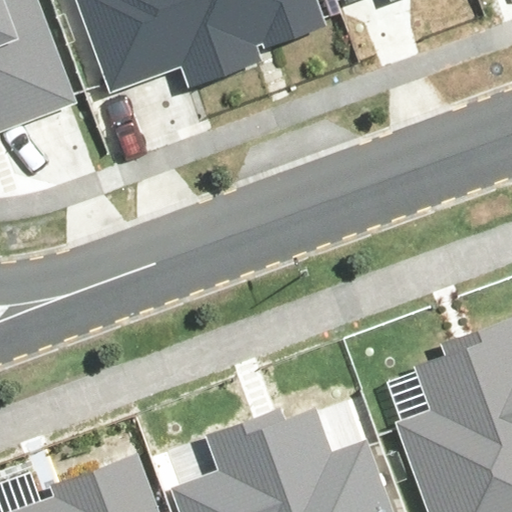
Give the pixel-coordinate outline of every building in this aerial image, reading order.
[(43,0),(0,0),(0,117),(76,90),(43,0)] [(80,0),(114,88),(182,63),(189,81),(278,47),(273,34),(336,10),(331,0),(80,0)] [(439,511),(511,511),(511,304),(446,327),(452,345),(416,358),(428,391),(400,400),(439,511)] [(399,511),(368,423),(340,432),(329,399),(293,412),(287,394),(212,420),(226,460),(175,477),(187,511),(399,511)] [(0,511),(166,511),(139,440),(55,471),(59,483),(0,504),(0,511)]
